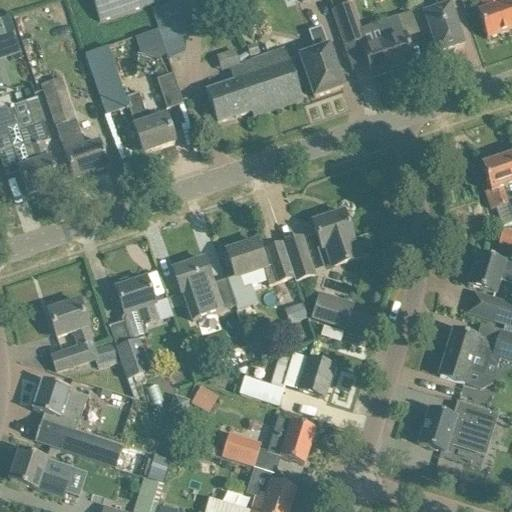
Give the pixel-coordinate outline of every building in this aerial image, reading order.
[(92,0),(101,23),(175,0),(92,0)] [(444,59),(453,56),(455,51),(464,48),(450,7),(449,7),(446,0),(434,0),(438,10),(423,16),(437,57),(439,56),(444,59)] [(499,0),(480,0),(484,11),(477,13),(486,41),(511,31),(511,1),(501,5),(499,0)] [(162,32),(186,25),(178,1),(154,8),(162,32)] [(349,6),(332,12),(345,48),(362,42),(349,6)] [(396,18),(377,25),(383,43),(362,50),(372,79),(414,65),(404,36),(403,36),(396,18)] [(0,22),(0,61),(21,55),(9,19),(0,22)] [(327,48),(320,29),(308,33),(315,53),(299,58),(314,99),(342,89),(328,48),(327,48)] [(158,30),(135,38),(140,56),(155,59),(166,56),(158,30)] [(265,85),(281,80),(269,46),(252,52),(257,66),(233,75),(249,121),(254,119),(255,122),(269,118),(267,114),(274,112),(265,85)] [(128,110),(135,128),(134,129),(143,156),(174,146),(165,118),(148,124),(141,105),(138,95),(125,100),(108,49),(85,56),(106,117),(128,109),(128,110)] [(233,75),(209,83),(204,68),(186,74),(198,108),(214,103),(223,129),(230,127),(231,131),(245,126),(243,122),(249,121),(233,75)] [(173,75),(157,81),(167,111),(183,105),(173,75)] [(99,143),(84,148),(62,80),(41,87),(73,180),(108,168),(99,143)] [(34,164),(18,170),(26,196),(58,186),(49,159),(48,159),(42,143),(52,140),(38,98),(26,102),(35,128),(21,132),(26,149),(29,148),(34,164)] [(19,125),(12,107),(0,110),(0,158),(15,153),(7,129),(19,125)] [(511,160),(511,157),(481,167),(483,172),(490,193),(486,194),(492,211),(507,206),(511,220),(511,160)] [(352,241),(344,214),(313,224),(321,251),(337,246),(342,261),(357,256),(352,241)] [(511,233),(502,231),(498,247),(511,250),(511,233)] [(302,238),(284,245),(296,283),(315,277),(302,238)] [(261,255),(257,243),(226,253),(235,280),(240,278),(244,290),(267,283),(269,289),(294,281),(282,245),(267,251),(267,253),(261,255)] [(504,264),(477,256),(468,287),(495,296),(499,280),(511,284),(511,267),(504,265),(504,264)] [(203,261),(173,271),(175,278),(179,290),(181,296),(183,295),(192,323),(236,308),(227,282),(212,287),(211,285),(210,280),(203,261)] [(118,290),(115,291),(117,297),(121,310),(124,317),(137,313),(142,328),(145,327),(157,323),(151,305),(154,304),(152,299),(146,280),(143,281),(131,285),(130,282),(129,282),(127,281),(119,284),(117,286),(118,290)] [(511,305),(474,292),(466,315),(511,330),(511,305)] [(351,312),(332,306),(318,301),(312,320),(345,331),(351,312)] [(73,334),(78,349),(51,358),(56,374),(72,369),(74,373),(97,366),(98,372),(120,368),(115,347),(94,352),(86,329),(87,329),(79,303),(48,313),(56,339),(73,334)] [(286,312),(291,325),(307,319),(307,318),(302,307),(302,306),(286,312)] [(226,316),(223,317),(231,339),(245,334),(238,313),(237,312),(226,316)] [(139,342),(131,344),(124,324),(109,329),(128,382),(151,375),(139,342)] [(444,364),(439,379),(464,387),(469,372),(469,371),(483,375),(487,366),(497,369),(500,360),(511,363),(511,340),(500,337),(497,346),(477,340),(473,339),(454,333),(444,364)] [(266,352),(259,354),(262,361),(269,359),(266,352)] [(308,361),(294,357),(284,388),(324,401),(333,369),(308,361)] [(230,393),(278,407),(283,392),(236,376),(230,393)] [(35,444),(115,471),(122,450),(76,434),(87,400),(68,393),(69,392),(42,383),(32,413),(44,417),(35,444)] [(194,405),(212,413),(220,395),(201,387),(194,405)] [(102,389),(100,396),(109,398),(111,392),(102,389)] [(452,419),(429,412),(418,447),(444,455),(445,453),(449,441),(487,453),(498,417),(490,414),(458,405),(457,404),(452,419)] [(267,454),(267,455),(279,459),(284,460),(303,466),(314,431),(306,428),(295,425),(291,424),(278,420),(267,454)] [(213,450),(211,457),(253,470),(253,469),(259,451),(261,445),(229,435),(228,437),(224,449),(223,453),(213,450)] [(72,469),(19,452),(10,482),(36,491),(62,499),(72,469)] [(141,477),(146,458),(131,455),(126,474),(141,477)] [(251,496),(256,498),(251,511),(289,511),(296,492),(257,479),(251,496)] [(143,481),(132,511),(114,511),(104,509),(103,511),(155,511),(162,488),(143,481)] [(209,499),(205,511),(245,511),(246,510),(209,499)]
